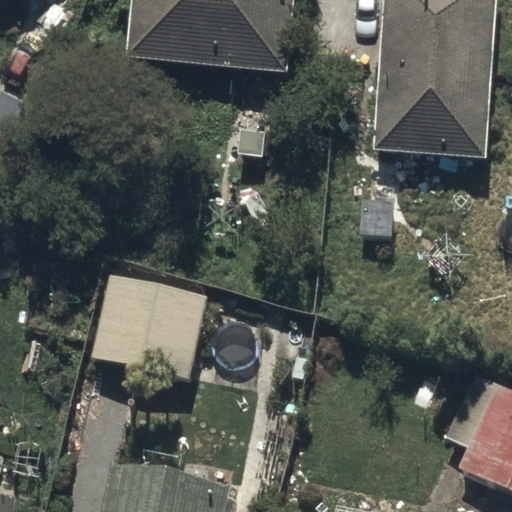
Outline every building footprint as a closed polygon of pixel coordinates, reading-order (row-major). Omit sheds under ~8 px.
[(137,0),(133,64),(294,75),(299,0),(137,0)] [(504,0),(389,0),(380,154),(493,161),(504,0)] [(0,172),(29,106),(0,92),(0,172)] [(211,301),(111,279),(94,357),(193,379),(211,301)] [(448,438),(470,448),(460,468),(511,493),(511,393),(477,376),(448,438)] [(230,511),(234,492),(112,468),(103,511),(230,511)] [(0,511),(17,511),(19,503),(0,499),(0,511)]
